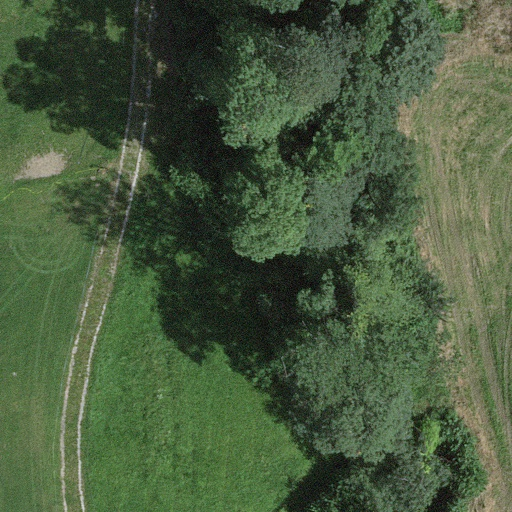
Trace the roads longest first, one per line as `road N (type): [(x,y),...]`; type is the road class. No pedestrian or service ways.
road 1 (track): [(151,0),(139,156),(110,251),(74,430),(78,511)]
road 2 (track): [(110,251),(176,511)]
